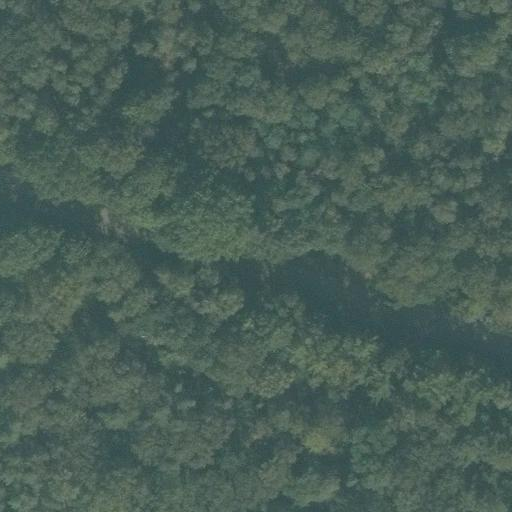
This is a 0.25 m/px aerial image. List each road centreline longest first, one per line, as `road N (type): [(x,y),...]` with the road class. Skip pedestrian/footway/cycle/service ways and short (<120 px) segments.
road 1 (unclassified): [(511,346),(0,187)]
road 2 (unknown): [(511,491),(379,440),(301,434),(285,367),(303,279)]
